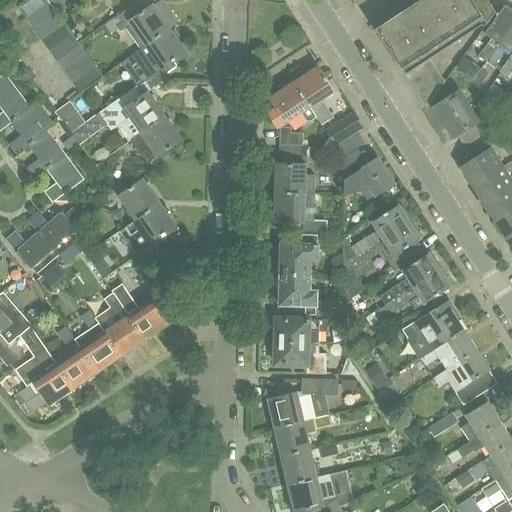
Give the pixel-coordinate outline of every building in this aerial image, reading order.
[(26,0),(20,5),(28,17),(49,2),(47,0),(26,0)] [(58,0),(51,0),(49,2),(58,15),(65,10),(58,0)] [(141,0),(107,24),(111,31),(117,27),(120,31),(126,27),(131,24),(146,46),(171,28),(180,22),(171,8),(162,15),(155,4),(147,9),(141,0)] [(422,0),(377,29),(406,75),(407,75),(406,74),(430,59),(470,33),(469,30),(484,20),(487,25),(496,13),(487,0),(422,0)] [(56,13),(49,2),(28,17),(36,28),(56,13)] [(480,56),(488,62),(511,27),(511,11),(506,6),(486,34),(492,38),(480,56)] [(58,15),(56,13),(36,28),(44,39),(64,23),(58,15)] [(64,23),(44,39),(51,49),(72,34),(64,23)] [(511,53),(511,27),(488,62),(494,67),(507,49),(511,53)] [(141,50),(139,51),(144,58),(142,60),(153,75),(145,80),(151,88),(164,79),(159,73),(164,70),(167,74),(177,67),(174,63),(188,53),(171,28),(146,46),(141,50)] [(79,44),(72,34),(51,49),(59,60),(79,44)] [(87,56),(79,44),(59,60),(66,70),(87,56)] [(511,55),(501,72),(509,78),(511,72),(511,55)] [(74,81),(95,66),(87,56),(66,70),(74,81)] [(407,75),(406,75),(412,84),(437,68),(430,59),(406,74),(407,75)] [(465,74),(471,81),(481,69),(473,62),(472,63),(465,74)] [(103,78),(95,66),(74,81),(82,93),(103,78)] [(306,69),(292,78),(294,83),(311,108),(317,117),(318,118),(322,125),(333,117),(323,100),(335,92),(335,91),(328,81),(319,67),(308,74),(306,69)] [(412,84),(418,94),(443,78),(437,68),(412,84)] [(481,69),(471,81),(478,87),(488,76),(481,69)] [(0,104),(7,113),(0,118),(0,127),(2,131),(14,123),(13,122),(32,108),(6,72),(0,76),(0,104)] [(445,82),(443,78),(418,94),(426,108),(445,82)] [(318,118),(311,108),(294,83),(269,99),(276,109),(269,114),(278,129),(303,113),(308,121),(312,122),(318,118)] [(137,87),(100,113),(109,126),(112,129),(117,126),(129,143),(131,141),(142,134),(166,117),(149,92),(143,96),(137,87)] [(458,136),(464,146),(484,133),(478,123),(479,123),(459,92),(433,108),(452,139),(458,136)] [(509,117),(511,113),(511,97),(510,96),(500,111),(504,113),(509,117)] [(85,123),(70,101),(55,112),(70,134),(85,123)] [(13,122),(14,123),(24,137),(13,145),(20,154),(31,146),(49,132),(40,119),(47,114),(39,103),(32,108),(13,122)] [(336,146),(356,133),(364,127),(355,113),(327,132),(336,146)] [(183,141),(166,117),(142,134),(131,141),(137,150),(148,142),(158,156),(159,158),(160,157),(168,151),(183,141)] [(282,129),(282,145),(291,145),(291,149),(307,150),(307,145),(302,145),(302,133),(291,133),(291,129),(282,129)] [(31,168),(37,177),(49,169),(48,168),(66,156),(49,132),(31,146),(42,160),(31,168)] [(356,133),(336,146),(339,151),(343,157),(345,159),(344,188),(344,197),(361,192),(371,188),(376,195),(377,197),(395,185),(379,159),(372,163),(366,153),(360,155),(356,148),(363,144),(356,133)] [(70,137),(62,143),(68,150),(76,144),(70,137)] [(277,165),(277,166),(276,195),(305,195),(314,196),(315,175),(306,175),(307,150),(291,149),(291,145),(282,145),(282,165),(277,165)] [(473,186),(503,167),(491,148),(461,168),(473,186)] [(48,192),(54,201),(66,192),(67,194),(72,190),(71,189),(83,180),(66,156),(48,168),(49,169),(59,184),(48,192)] [(147,164),(141,168),(146,175),(164,162),(162,159),(160,157),(159,158),(158,156),(147,164)] [(473,186),(485,204),(511,187),(511,180),(503,167),(473,186)] [(137,221),(161,204),(144,181),(120,198),(137,221)] [(511,187),(485,204),(497,223),(511,213),(511,187)] [(97,211),(110,202),(104,195),(92,204),(97,211)] [(314,208),(314,196),(305,195),(276,195),(275,223),(304,224),(304,222),(304,220),(304,208),(314,208)] [(48,225),(39,214),(31,221),(40,232),(42,231),(56,248),(77,229),(74,225),(87,214),(78,204),(66,214),(64,212),(48,225)] [(137,221),(126,229),(139,247),(134,250),(132,251),(142,264),(153,264),(161,265),(162,253),(157,247),(155,244),(163,239),(178,228),(161,204),(137,221)] [(344,264),(369,248),(409,223),(405,217),(408,215),(402,207),(400,208),(399,206),(373,223),(378,231),(352,247),(344,235),(343,237),(344,264)] [(511,213),(497,223),(508,241),(511,238),(511,213)] [(304,236),(310,236),(328,236),(328,235),(328,225),(328,223),(304,222),(304,224),(304,236)] [(413,229),(409,223),(369,248),(344,264),(344,276),(383,251),(396,271),(424,253),(417,242),(421,239),(419,237),(421,235),(416,227),(413,229)] [(27,244),(17,233),(9,240),(18,251),(17,252),(21,256),(22,256),(33,268),(56,248),(42,231),(40,232),(27,244)] [(328,236),(310,236),(304,236),(303,245),(282,245),(282,259),(279,260),(278,275),(311,276),(311,260),(318,260),(318,249),(327,249),(328,236)] [(386,306),(394,301),(440,271),(436,265),(439,264),(433,255),(431,256),(430,254),(405,270),(410,279),(381,298),(386,306)] [(146,271),(139,276),(142,281),(152,295),(163,287),(151,270),(150,269),(146,271)] [(416,311),(451,288),(449,286),(452,284),(446,276),(444,278),(440,271),(394,301),(386,306),(373,314),(379,323),(410,302),(416,311)] [(330,316),(346,317),(346,304),(330,304),(317,304),(317,292),(310,292),(311,276),(278,275),(278,290),(281,290),(281,305),(305,306),(305,315),(330,316)] [(125,289),(116,295),(129,315),(147,341),(171,324),(154,299),(139,309),(125,289)] [(343,289),(333,289),(333,302),(343,302),(343,289)] [(0,296),(0,337),(1,339),(7,346),(14,340),(19,336),(32,326),(4,293),(0,296)] [(110,308),(96,318),(99,323),(100,323),(106,332),(123,358),(147,341),(129,315),(116,295),(114,293),(105,300),(110,308)] [(346,302),(346,304),(346,317),(346,325),(346,332),(373,315),(369,308),(359,314),(350,300),(346,302)] [(435,350),(444,344),(464,331),(446,303),(404,330),(409,338),(422,330),(435,350)] [(90,310),(82,316),(91,329),(99,323),(96,318),(90,310)] [(346,317),(330,316),(305,315),(305,320),(284,319),(284,320),(277,320),(277,342),(311,343),(319,343),(319,331),(327,331),(327,325),(346,325),(346,317)] [(100,374),(123,358),(106,332),(100,323),(91,329),(75,340),(81,349),(82,348),(100,374)] [(52,407),(76,390),(59,364),(32,326),(19,336),(34,357),(15,370),(26,387),(34,381),(52,407)] [(66,326),(58,332),(67,346),(75,340),(66,326)] [(448,370),(457,364),(477,351),(464,331),(444,344),(435,350),(420,359),(426,368),(441,359),(448,370)] [(1,339),(0,339),(0,353),(4,358),(12,351),(7,346),(1,339)] [(12,351),(4,358),(9,364),(24,354),(14,340),(7,346),(12,351)] [(320,343),(319,343),(311,343),(277,342),(277,363),(283,363),(283,365),(308,366),(308,374),(327,374),(327,355),(320,355),(320,343)] [(81,349),(59,364),(76,390),(100,374),(82,348),(81,349)] [(447,370),(433,379),(438,387),(453,378),(461,390),(455,393),(463,406),(484,393),(476,380),(490,371),(477,351),(457,364),(448,370),(447,370)] [(347,357),(341,375),(360,375),(347,357)] [(387,380),(376,364),(364,372),(374,388),(387,380)] [(388,380),(382,384),(389,395),(395,390),(388,380)] [(298,393),(269,400),(270,404),(272,412),(276,428),(305,421),(315,419),(308,393),(324,394),(338,394),(338,381),(303,381),(303,393),(299,394),(298,393)] [(471,442),(479,436),(501,422),(488,402),(466,416),(470,422),(462,428),(471,442)] [(459,423),(453,414),(429,429),(435,439),(459,423)] [(305,421),(276,428),(277,432),(278,440),(282,457),(312,450),(311,446),(309,436),(308,434),(316,432),(316,430),(315,428),(331,424),(329,416),(315,419),(305,421)] [(492,456),(511,443),(511,439),(501,422),(479,436),(471,442),(458,450),(458,449),(448,455),(453,463),(463,456),(464,458),(485,445),(492,456)] [(382,444),(385,455),(392,453),(390,442),(382,444)] [(319,447),(321,456),(337,452),(334,443),(319,447)] [(496,482),(505,476),(511,471),(511,443),(492,456),(470,470),(475,479),(488,470),(496,482)] [(319,477),(312,450),(282,457),(289,484),(319,477)] [(396,461),(402,476),(417,470),(411,456),(396,461)] [(468,470),(454,478),(462,489),(475,481),(468,470)] [(298,511),(325,506),(329,505),(336,500),(341,508),(352,500),(345,471),(332,474),(319,477),(289,484),(295,511),(298,511)] [(511,487),(511,471),(505,476),(496,482),(483,490),(487,497),(500,489),(502,492),(511,486),(511,487)] [(434,496),(424,503),(429,511),(439,504),(434,496)] [(461,511),(467,511),(477,506),(471,497),(457,506),(461,511)] [(511,498),(495,509),(497,511),(508,511),(511,510),(511,498)] [(348,511),(347,511),(344,511),(341,508),(336,500),(329,505),(333,511),(332,511),(348,511)]
